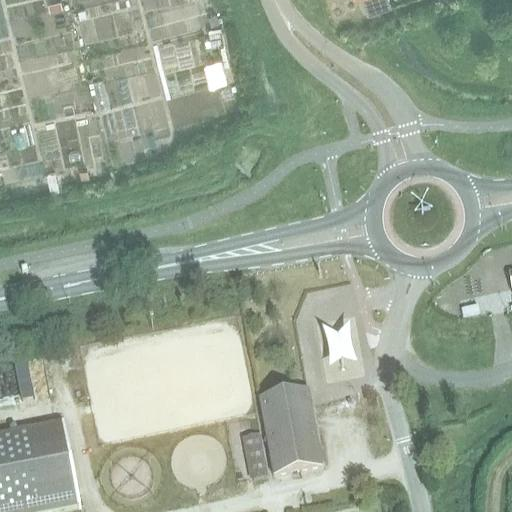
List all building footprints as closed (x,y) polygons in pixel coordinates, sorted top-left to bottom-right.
[(364,0),(368,14),(391,7),(388,0),(364,0)] [(61,2),(49,5),(51,12),(63,9),(61,2)] [(200,16),(202,44),(222,42),(220,15),(200,16)] [(99,73),(89,77),(98,105),(108,101),(99,73)] [(456,309),(500,306),(498,288),(455,292),(456,309)] [(353,332),(340,341),(325,336),(332,358),(332,378),(345,367),(361,374),(354,355),(353,332)] [(76,357),(65,359),(68,375),(79,373),(76,357)] [(323,470),(312,407),(310,394),(260,403),(273,478),(323,470)] [(0,511),(72,511),(79,511),(63,427),(0,439),(0,511)] [(265,446),(252,449),(257,475),(270,472),(265,446)]
